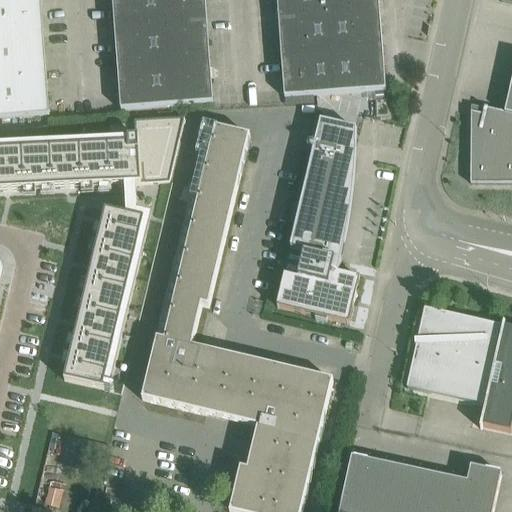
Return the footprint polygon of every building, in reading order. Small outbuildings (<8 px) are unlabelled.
[(0,0),(0,39),(44,36),(41,0),(0,0)] [(161,28),(158,0),(112,0),(115,31),(161,28)] [(207,24),(205,0),(158,0),(161,28),(207,24)] [(329,15),(328,0),(277,0),(278,19),(329,15)] [(380,11),(378,0),(328,0),(329,15),(380,11)] [(383,52),(380,11),(329,15),(332,55),(383,52)] [(332,55),(329,15),(278,19),(281,59),(332,55)] [(210,65),(207,24),(161,28),(164,68),(210,65)] [(164,68),(161,28),(115,31),(118,71),(164,68)] [(0,79),(47,76),(44,36),(0,39),(0,79)] [(386,92),(383,52),(332,55),(335,96),(386,92)] [(335,96),(332,55),(281,59),(284,99),(335,96)] [(213,105),(210,65),(164,68),(167,108),(213,105)] [(167,108),(164,68),(118,71),(121,112),(167,108)] [(0,120),(50,117),(47,76),(0,79),(0,120)] [(471,114),(470,186),(511,186),(511,83),(505,115),(488,111),(487,110),(484,109),(483,117),(473,115),(473,114),(471,114)] [(387,101),(375,102),(376,118),(388,117),(387,101)] [(128,147),(0,153),(0,193),(169,185),(184,121),(135,123),(135,140),(128,140),(128,147)] [(158,335),(142,402),(206,417),(257,429),(247,472),(240,470),(230,511),(301,511),(333,383),(272,368),(221,356),(192,350),(202,308),(209,310),(250,138),(215,130),(168,327),(161,325),(159,335),(158,335)] [(356,149),(356,141),(318,132),(290,251),(304,254),(298,280),(323,286),(324,280),(328,281),(330,273),(339,275),(341,262),(342,259),(344,252),(347,238),(350,222),(351,213),(352,204),(354,189),(354,183),(355,173),(356,157),(356,149)] [(85,207),(44,378),(104,392),(145,221),(85,207)] [(360,280),(339,275),(330,273),(328,281),(324,280),(323,286),(298,280),(284,277),(277,309),(316,319),(315,321),(327,324),(327,321),(349,326),(360,280)] [(511,329),(505,328),(505,325),(504,325),(503,328),(425,311),(418,343),(415,343),(415,348),(417,347),(416,352),(407,391),(485,408),(481,428),(511,434),(511,429),(511,329)] [(340,511),(493,511),(502,476),(471,469),(470,471),(477,473),(474,486),(352,459),(340,511)]
